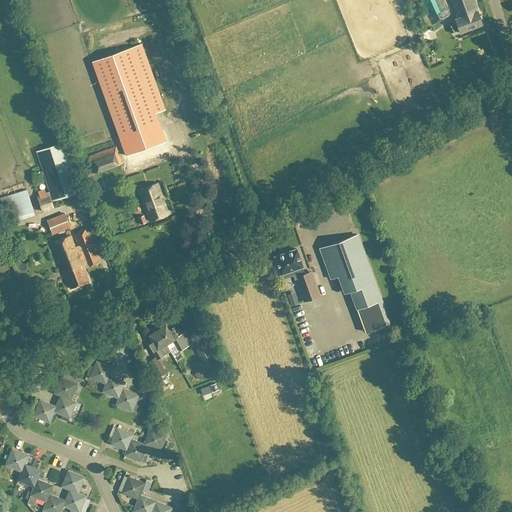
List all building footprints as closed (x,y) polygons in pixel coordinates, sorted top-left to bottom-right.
[(419,0),(431,25),(448,17),(439,0),(419,0)] [(472,0),(449,0),(457,19),(454,20),(460,34),(482,26),(472,0)] [(118,35),(127,32),(124,25),(115,29),(118,35)] [(453,25),(447,28),(450,34),(456,32),(453,25)] [(425,45),(431,42),(426,31),(420,33),(425,45)] [(140,45),(91,62),(119,138),(158,123),(155,113),(164,110),(140,45)] [(158,123),(119,138),(125,156),(165,141),(158,123)] [(63,144),(36,153),(52,202),(79,193),(63,144)] [(122,163),(116,146),(87,157),(93,174),(122,163)] [(158,182),(136,190),(148,223),(169,216),(162,197),(164,197),(158,182)] [(18,215),(10,217),(11,223),(37,215),(29,190),(12,196),(18,215)] [(54,209),(48,193),(35,197),(41,214),(54,209)] [(64,214),(47,221),(52,235),(69,228),(64,214)] [(137,218),(140,226),(145,224),(143,216),(137,218)] [(70,237),(51,244),(69,290),(88,282),(83,269),(100,262),(87,229),(73,235),(82,258),(79,259),(70,237)] [(350,292),(365,333),(390,324),(357,236),(319,250),(331,280),(338,277),(344,294),(350,292)] [(282,275),(283,279),(302,272),(301,268),(303,267),(296,250),(274,258),(280,276),(282,275)] [(319,297),(311,273),(295,279),(303,303),(319,297)] [(38,280),(23,285),(26,295),(41,289),(38,280)] [(286,296),(290,307),(298,305),(294,293),(286,296)] [(157,331),(166,345),(172,341),(178,352),(190,345),(183,334),(177,337),(172,328),(168,331),(165,326),(163,327),(162,325),(161,325),(157,328),(156,329),(157,331)] [(166,345),(157,331),(148,336),(151,341),(147,344),(156,358),(161,354),(158,349),(166,345)] [(211,356),(204,344),(195,348),(201,361),(206,372),(217,367),(211,356)] [(167,381),(163,374),(165,373),(156,358),(148,363),(156,375),(152,377),(157,386),(167,381)] [(96,362),(93,368),(90,366),(86,376),(89,377),(89,378),(105,385),(111,369),(96,362)] [(111,369),(105,385),(101,393),(117,399),(124,383),(109,376),(112,369),(111,369)] [(200,381),(205,374),(199,369),(193,376),(200,381)] [(60,378),(54,394),(76,403),(70,400),(78,380),(63,374),(61,379),(60,378)] [(117,399),(115,405),(136,414),(140,404),(136,402),(138,395),(122,389),(125,383),(124,383),(117,399)] [(55,407),(48,423),(49,424),(53,413),(61,416),(68,419),(69,419),(76,403),(54,394),(54,395),(59,397),(55,407)] [(39,401),(33,417),(48,423),(55,407),(39,401)] [(153,426),(159,428),(161,422),(156,420),(153,426)] [(108,437),(112,438),(110,445),(125,451),(130,440),(131,440),(133,435),(112,427),(108,437)] [(149,429),(143,445),(159,452),(166,436),(149,429)] [(130,440),(125,451),(123,456),(140,463),(140,462),(143,456),(146,447),(159,452),(143,445),(131,440),(130,440)] [(11,449),(5,466),(21,472),(24,465),(25,462),(28,456),(17,451),(11,449)] [(21,472),(17,481),(33,487),(37,480),(38,477),(40,472),(40,471),(24,465),(21,472)] [(68,471),(61,488),(69,491),(77,494),(84,478),(68,471)] [(132,511),(144,484),(128,477),(127,479),(123,477),(118,491),(121,493),(121,494),(137,500),(132,511)] [(31,493),(29,496),(30,496),(35,499),(45,503),(46,503),(49,495),(53,487),(37,480),(33,487),(33,488),(31,493)] [(144,484),(132,511),(151,511),(155,502),(139,496),(144,484)] [(65,501),(63,507),(70,510),(75,511),(79,511),(85,497),(77,494),(69,491),(65,501)] [(45,503),(42,511),(43,511),(61,511),(63,507),(65,501),(49,495),(46,503),(45,503)] [(169,511),(171,509),(155,502),(151,511),(169,511)]
